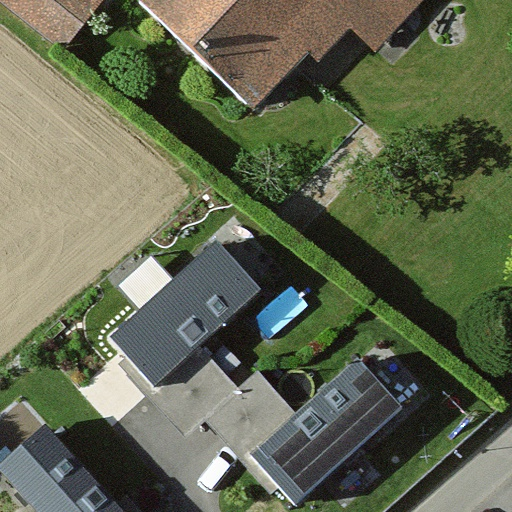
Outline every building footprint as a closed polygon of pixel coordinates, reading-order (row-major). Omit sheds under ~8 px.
[(107,2),(104,0),(8,0),(69,49),(107,2)] [(429,0),(147,0),(264,112),(314,61),(325,72),(362,34),(380,51),(429,0)] [(217,230),(117,330),(175,387),(275,288),(217,230)] [(417,409),(362,354),(265,450),(319,505),(417,409)] [(234,435),(286,389),(265,365),(212,411),(234,435)] [(138,511),(53,419),(7,461),(53,511),(138,511)]
